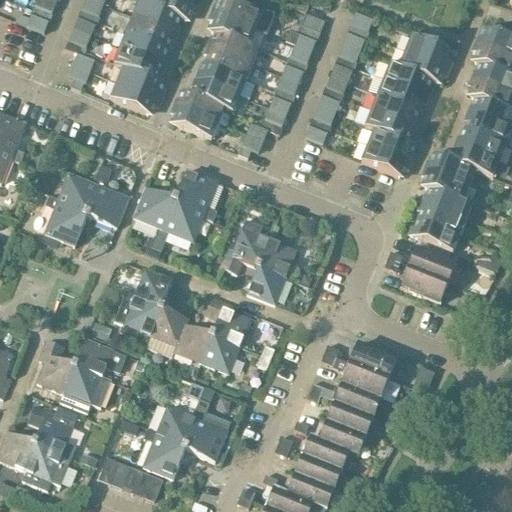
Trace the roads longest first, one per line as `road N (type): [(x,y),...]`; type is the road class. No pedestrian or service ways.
road 1 (residential): [(323,332),(116,254)]
road 2 (residential): [(323,332),(268,456),(230,487),(218,511)]
road 3 (residential): [(270,188),(340,10)]
road 4 (unclassified): [(408,511),(484,376)]
road 5 (residential): [(347,312),(484,376)]
road 6 (residential): [(36,91),(158,142)]
road 7 (residential): [(116,254),(82,335),(38,337)]
road 8 (residential): [(158,142),(270,188)]
